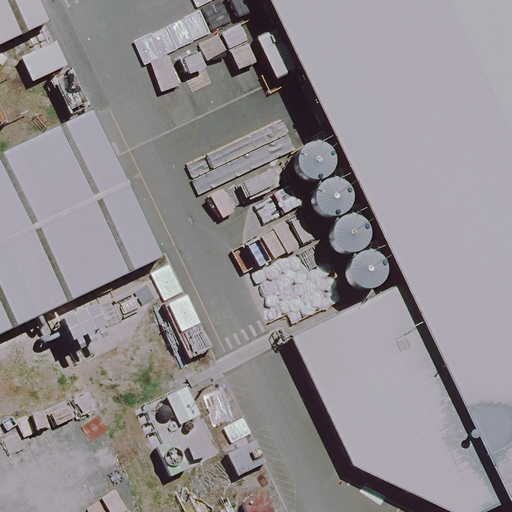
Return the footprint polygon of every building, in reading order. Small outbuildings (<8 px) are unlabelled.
[(511,0),(274,0),(413,294),(298,348),(357,471),(439,511),(499,511),(511,506),(511,0)] [(0,39),(11,34),(0,11),(0,39)] [(0,332),(130,269),(62,131),(0,161),(0,332)] [(318,145),(281,162),(346,298),(383,280),(318,145)] [(226,511),(212,483),(180,500),(186,511),(226,511)]
